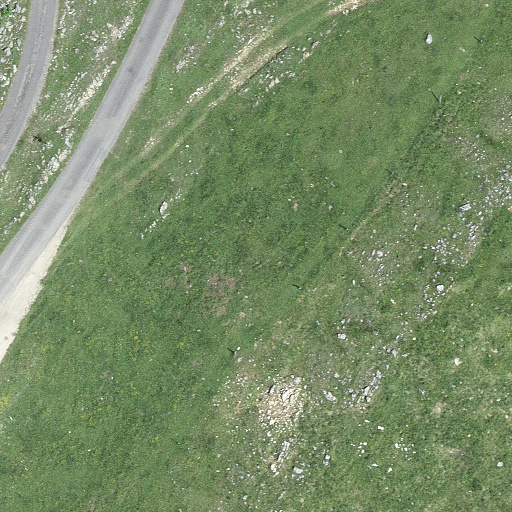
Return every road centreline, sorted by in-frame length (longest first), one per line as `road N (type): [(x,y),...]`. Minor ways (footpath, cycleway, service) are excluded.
road 1 (track): [(40,231),(106,196),(249,65),(349,0)]
road 2 (unclassified): [(168,0),(78,173),(0,280)]
road 3 (track): [(0,145),(23,96),(45,0)]
